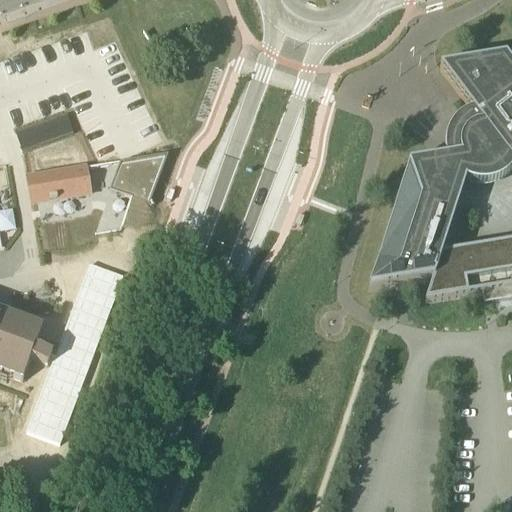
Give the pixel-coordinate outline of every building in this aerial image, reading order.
[(511,69),(505,60),(439,71),(472,115),(469,116),(466,117),(463,119),(460,121),(457,123),(455,125),(452,128),(450,131),(449,134),(447,137),(446,140),(445,144),(445,147),(445,151),(445,154),(445,158),(446,161),(429,164),(409,167),(368,293),(396,288),(432,282),(425,305),(482,296),(484,306),(511,301),(511,69)] [(66,117),(15,135),(22,155),(74,137),(66,117)] [(119,167),(109,194),(131,202),(132,202),(132,201),(149,207),(168,158),(120,166),(119,167)] [(86,171),(33,180),(33,182),(37,204),(37,206),(38,206),(50,204),(57,203),(57,202),(90,197),(86,173),(86,171)] [(51,252),(70,251),(68,218),(49,218),(51,252)] [(0,374),(23,383),(30,363),(47,369),(51,358),(35,352),(42,331),(0,315),(0,374)]
